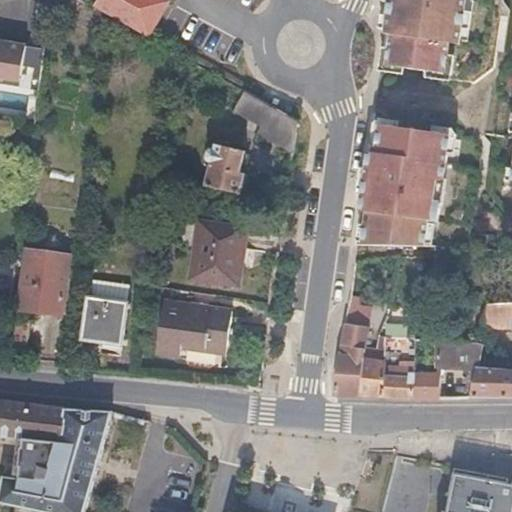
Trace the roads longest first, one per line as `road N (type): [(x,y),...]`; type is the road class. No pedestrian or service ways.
road 1 (residential): [(303,414),(340,111),(321,77)]
road 2 (tertiary): [(303,414),(0,381)]
road 3 (tertiary): [(511,419),(303,414)]
road 4 (residential): [(291,10),(271,25),(269,61),(287,78),(321,77)]
